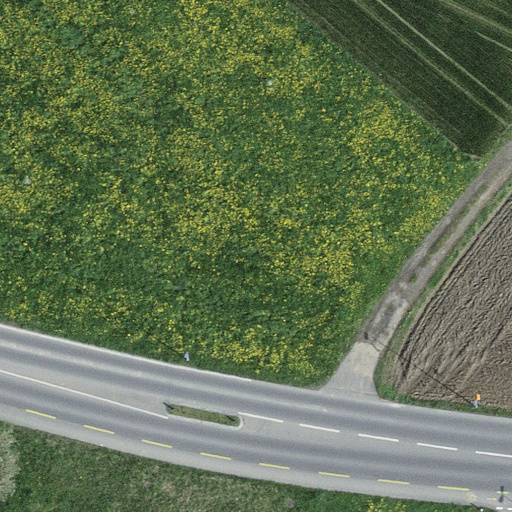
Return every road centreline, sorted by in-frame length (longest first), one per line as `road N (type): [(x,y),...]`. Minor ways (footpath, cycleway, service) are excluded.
road 1 (secondary): [(511,459),(224,422),(0,365)]
road 2 (track): [(312,436),(399,301),(511,162)]
